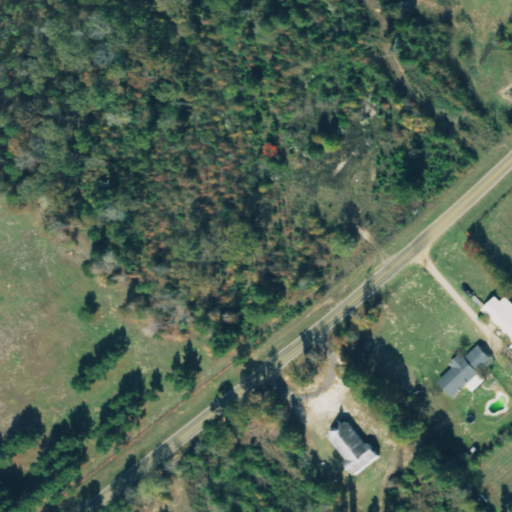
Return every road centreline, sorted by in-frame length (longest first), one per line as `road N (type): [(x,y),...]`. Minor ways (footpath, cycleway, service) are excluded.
road 1 (tertiary): [(511,159),(333,318),(85,511)]
road 2 (residential): [(499,172),(490,142),(348,0)]
